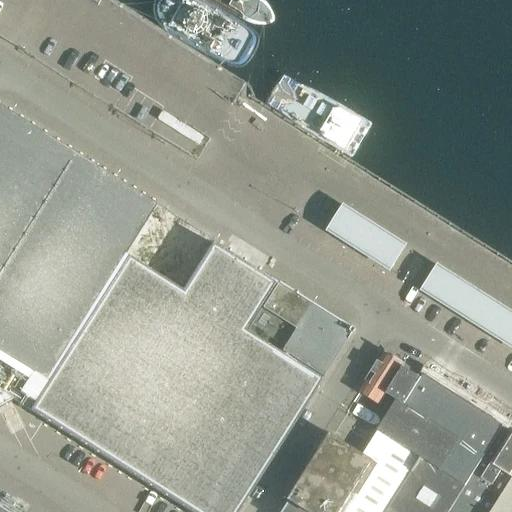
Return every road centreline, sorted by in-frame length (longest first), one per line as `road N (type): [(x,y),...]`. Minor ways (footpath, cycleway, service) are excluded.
road 1 (unclassified): [(380,313),(0,70)]
road 2 (unclassified): [(255,511),(380,313)]
road 3 (unclassified): [(511,396),(380,313)]
